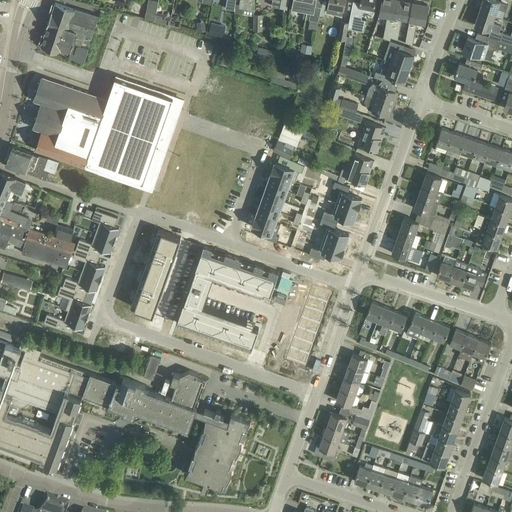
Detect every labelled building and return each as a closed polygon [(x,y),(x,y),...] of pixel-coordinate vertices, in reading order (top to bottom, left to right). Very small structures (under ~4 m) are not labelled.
[(148,0),(145,18),(155,20),(156,13),(159,0),(156,0),(148,0)] [(226,0),(225,8),(235,9),(235,6),(235,3),(236,0),(226,0)] [(235,3),(235,6),(235,9),(235,11),(243,13),(243,12),(244,12),(252,14),(253,10),(254,10),(254,4),(254,0),(240,0),(239,4),(235,3)] [(293,0),(292,7),(311,11),(309,19),(318,21),(319,14),(320,14),(321,6),(315,5),(316,1),(316,0),(293,0)] [(328,0),(328,5),(329,5),(336,7),(334,13),(343,15),(345,0),(328,0)] [(353,0),(349,22),(348,27),(364,30),(366,19),(362,18),(363,10),(373,12),(375,0),(360,0),(360,1),(354,0),(353,0)] [(381,0),(379,15),(387,16),(383,37),(390,39),(391,39),(391,36),(398,0),(381,0)] [(399,0),(398,0),(391,36),(398,39),(402,19),(409,20),(413,2),(399,0)] [(497,0),(483,0),(480,10),(494,15),(497,8),(506,11),(508,4),(497,0)] [(52,11),(41,44),(61,52),(61,51),(84,62),(99,15),(85,11),(75,8),(75,9),(55,2),(52,11)] [(409,20),(405,41),(406,41),(413,44),(417,22),(425,24),(429,5),(413,2),(409,20)] [(480,10),(475,24),(490,29),(491,29),(499,32),(499,31),(501,25),(492,22),(494,15),(480,10)] [(156,13),(155,20),(169,24),(171,18),(166,17),(166,16),(156,13)] [(254,14),(253,29),(262,29),(263,14),(254,14)] [(436,14),(431,27),(437,29),(441,15),(436,14)] [(338,38),(346,39),(348,27),(349,22),(341,20),(338,38)] [(206,30),(204,21),(197,22),(198,31),(206,30)] [(211,23),(209,32),(223,35),(226,26),(211,23)] [(503,32),(500,39),(508,42),(510,43),(511,43),(511,35),(510,34),(503,32)] [(468,36),(463,50),(473,53),(481,56),(483,56),(491,59),(495,46),(497,39),(484,34),(482,41),(475,39),(468,36)] [(392,40),(390,46),(394,48),(395,48),(391,60),(391,61),(410,67),(414,54),(403,50),(405,44),(404,44),(394,40),(393,40),(392,40)] [(311,53),(313,45),(302,43),(300,51),(311,53)] [(259,47),(257,55),(274,59),(276,51),(259,47)] [(494,99),(497,90),(498,87),(475,79),(478,69),(481,70),(483,63),(479,62),(471,59),(467,58),(465,63),(459,61),(454,76),(466,79),(463,88),(494,99)] [(405,80),(410,67),(385,59),(380,72),(376,70),(374,75),(374,76),(383,79),(392,82),(394,76),(405,80)] [(340,64),(338,72),(349,76),(362,81),(365,73),(352,68),(345,66),(340,64)] [(271,81),(296,88),(297,82),(285,78),(286,73),(274,69),(271,81)] [(33,126),(32,127),(42,130),(35,148),(63,158),(98,170),(113,175),(115,171),(134,178),(144,181),(154,153),(164,156),(171,136),(184,99),(135,82),(116,75),(108,98),(42,75),(41,76),(41,77),(42,77),(40,83),(39,83),(39,84),(39,85),(37,91),(37,90),(36,91),(36,92),(37,92),(35,98),(34,98),(33,100),(41,102),(40,104),(41,104),(33,125),(33,126)] [(374,83),(372,84),(370,86),(369,88),(367,94),(376,97),(396,104),(397,101),(396,97),(398,91),(374,83)] [(332,84),(327,102),(340,106),(350,110),(356,111),(359,103),(343,97),(342,98),(338,96),(341,87),(332,84)] [(367,94),(365,100),(368,101),(366,104),(368,108),(390,116),(392,110),(394,108),(396,104),(376,97),(367,94)] [(349,113),(348,117),(351,118),(360,121),(363,114),(356,112),(350,110),(349,113)] [(366,120),(358,143),(368,147),(377,150),(382,138),(381,137),(382,133),(384,133),(381,132),(383,126),(386,127),(386,126),(377,123),(366,120)] [(285,121),(278,138),(285,141),(284,142),(295,148),(296,145),(297,145),(302,134),(304,129),(285,121)] [(447,152),(454,131),(442,127),(436,143),(437,143),(435,149),(447,152)] [(459,156),(461,151),(466,135),(454,131),(447,152),(459,156)] [(473,155),(478,139),(466,135),(461,151),(473,155)] [(284,142),(278,139),(273,150),(290,158),(295,148),(284,142)] [(473,155),(485,159),(490,143),(478,139),(473,155)] [(485,159),(497,163),(503,147),(490,143),(485,159)] [(13,145),(6,164),(27,172),(46,180),(49,170),(55,172),(59,161),(50,157),(13,145)] [(511,150),(503,147),(497,163),(509,167),(511,159),(511,150)] [(349,170),(346,177),(366,184),(370,171),(369,171),(371,166),(372,166),(374,160),(355,153),(349,170)] [(428,168),(437,171),(440,173),(442,168),(442,166),(440,165),(430,162),(428,168)] [(320,166),(318,171),(338,180),(340,175),(320,166)] [(281,168),(277,180),(297,187),(301,176),(308,178),(310,173),(298,168),(296,174),(281,168)] [(442,168),(440,173),(452,177),(454,172),(442,168)] [(15,200),(27,203),(18,199),(21,192),(22,190),(26,181),(1,171),(0,172),(0,192),(1,193),(11,198),(15,200)] [(441,176),(436,175),(427,171),(423,183),(437,189),(441,176)] [(464,181),(466,176),(454,172),(452,177),(464,181)] [(467,176),(466,176),(464,181),(476,186),(478,180),(467,176)] [(489,190),(490,185),(485,183),(486,180),(479,177),(478,180),(476,186),(489,190)] [(277,180),(273,190),(293,197),(297,187),(277,180)] [(490,185),(495,187),(502,189),(504,184),(492,180),(490,185)] [(423,183),(418,195),(433,200),(437,189),(423,183)] [(465,186),(463,193),(473,197),(472,196),(474,189),(465,186)] [(339,187),(337,194),(345,197),(341,208),(362,216),(366,204),(352,199),(354,193),(339,187)] [(273,190),(269,201),(289,208),(293,197),(273,190)] [(490,203),(511,211),(511,207),(511,197),(494,191),(490,203)] [(1,193),(0,192),(0,217),(18,224),(71,241),(74,228),(60,224),(56,236),(33,228),(34,226),(30,225),(33,219),(33,217),(36,218),(40,209),(35,207),(27,203),(15,200),(11,198),(1,193)] [(473,197),(463,193),(460,200),(465,202),(465,203),(471,205),(473,197)] [(414,207),(423,211),(429,213),(433,200),(418,195),(414,207)] [(269,201),(265,211),(285,218),(289,208),(269,201)] [(489,204),(495,206),(491,217),(506,223),(511,211),(490,203),(489,204)] [(453,207),(449,218),(435,213),(432,220),(448,225),(451,218),(454,219),(457,209),(453,207)] [(461,207),(456,219),(462,221),(466,209),(461,207)] [(96,208),(92,218),(100,221),(96,232),(116,239),(117,234),(119,227),(115,225),(118,216),(98,209),(96,208)] [(329,217),(326,224),(341,229),(344,222),(358,228),(362,216),(341,208),(336,220),(329,217)] [(265,211),(261,222),(281,229),(285,218),(265,211)] [(400,228),(415,233),(419,221),(405,216),(400,228)] [(485,216),(481,227),(502,235),(506,223),(491,217),(491,218),(485,216)] [(0,245),(5,248),(6,248),(8,241),(11,234),(25,240),(71,254),(72,255),(76,242),(71,241),(18,224),(0,217),(0,245)] [(452,224),(449,232),(457,235),(462,221),(456,219),(454,224),(452,224)] [(448,225),(432,220),(430,227),(434,228),(432,232),(434,233),(432,239),(442,243),(448,225)] [(261,222),(257,233),(272,238),(270,244),(283,249),(285,243),(277,240),(281,229),(261,222)] [(326,224),(324,230),(332,233),(328,244),(349,252),(353,241),(339,235),(341,229),(326,224)] [(476,240),(482,242),(498,247),(502,235),(481,227),(476,240)] [(411,245),(415,233),(400,228),(396,240),(411,245)] [(78,242),(76,247),(100,255),(101,251),(102,248),(110,251),(113,244),(114,245),(116,239),(96,232),(92,242),(80,238),(78,242)] [(449,232),(445,244),(451,247),(452,245),(460,248),(462,242),(464,237),(457,235),(449,232)] [(150,266),(148,271),(171,279),(184,240),(161,233),(158,240),(162,242),(160,248),(156,247),(152,259),(156,261),(154,267),(150,266)] [(464,237),(462,242),(470,245),(467,255),(470,256),(471,253),(472,253),(473,249),(475,245),(475,244),(476,241),(464,237)] [(429,248),(434,250),(439,251),(442,243),(432,239),(429,248)] [(25,240),(22,252),(46,259),(67,266),(71,254),(25,240)] [(396,240),(392,252),(404,256),(406,257),(412,259),(416,247),(411,245),(396,240)] [(316,253),(313,260),(329,265),(331,259),(345,264),(349,252),(328,244),(324,256),(316,253)] [(76,247),(73,256),(86,260),(82,270),(102,277),(104,272),(103,272),(106,265),(97,262),(100,255),(76,247)] [(206,248),(198,269),(274,296),(281,275),(273,272),(271,276),(264,274),(266,269),(258,266),(256,271),(242,266),(244,262),(228,256),(226,260),(213,256),(214,251),(206,248)] [(425,268),(432,270),(435,261),(429,259),(425,268)] [(437,274),(449,279),(454,264),(442,260),(437,274)] [(454,264),(449,279),(461,283),(468,263),(462,260),(460,266),(454,264)] [(480,267),(468,263),(461,283),(473,287),(475,282),(483,284),(487,272),(480,269),(480,267)] [(61,284),(86,293),(88,287),(97,290),(99,282),(100,283),(102,277),(82,270),(79,280),(66,276),(63,284),(61,284)] [(31,288),(34,279),(4,271),(1,280),(31,288)] [(138,302),(135,310),(158,318),(171,279),(148,271),(146,277),(150,278),(148,285),(144,283),(140,296),(144,297),(141,304),(138,302)] [(197,272),(189,297),(205,303),(214,278),(197,272)] [(59,290),(58,293),(70,298),(66,308),(89,316),(90,310),(92,303),(84,300),(85,296),(86,293),(61,284),(59,290)] [(327,303),(331,292),(313,286),(309,297),(327,303)] [(0,308),(3,310),(3,309),(16,314),(18,308),(5,304),(7,299),(0,296),(0,308)] [(324,313),(327,303),(309,297),(305,307),(324,313)] [(187,299),(180,320),(189,323),(190,319),(204,323),(202,328),(218,334),(220,329),(234,334),(232,339),(240,342),(242,337),(248,339),(247,344),(256,347),(263,326),(187,299)] [(366,315),(378,319),(384,305),(372,300),(366,315)] [(378,319),(383,321),(379,332),(386,334),(390,324),(395,310),(384,305),(378,319)] [(320,323),(324,313),(305,307),(302,317),(320,323)] [(47,312),(44,322),(72,332),(75,325),(83,328),(86,321),(87,321),(89,316),(66,308),(68,309),(65,319),(47,312)] [(401,329),(403,324),(407,314),(395,310),(390,324),(401,329)] [(415,311),(406,333),(418,337),(421,330),(427,316),(415,311)] [(421,330),(432,335),(438,321),(427,316),(421,330)] [(317,334),(320,323),(302,317),(298,327),(317,334)] [(438,321),(432,335),(444,340),(450,325),(438,321)] [(313,344),(317,334),(298,327),(294,337),(313,344)] [(450,342),(459,346),(462,347),(468,332),(456,328),(450,342)] [(458,355),(461,356),(470,359),(473,351),(479,337),(468,332),(462,347),(458,355)] [(309,354),(313,344),(294,337),(291,347),(309,354)] [(361,337),(359,342),(367,345),(369,340),(361,337)] [(369,340),(367,345),(376,349),(378,344),(375,343),(377,339),(372,337),(370,341),(369,340)] [(473,351),(480,354),(478,360),(483,362),(491,342),(479,337),(473,351)] [(57,466),(82,397),(68,392),(69,389),(82,394),(90,372),(40,354),(42,349),(26,343),(26,344),(28,344),(21,364),(17,363),(22,348),(0,339),(0,441),(41,456),(40,459),(45,461),(57,466)] [(393,356),(397,348),(388,345),(385,353),(393,356)] [(408,362),(410,356),(414,348),(411,346),(408,353),(397,348),(393,356),(408,362)] [(306,365),(309,354),(291,347),(287,358),(306,365)] [(368,357),(362,355),(353,352),(349,364),(364,369),(368,357)] [(152,354),(144,375),(154,378),(161,357),(152,354)] [(410,356),(408,362),(420,367),(422,361),(410,356)] [(423,359),(422,361),(420,367),(428,370),(432,362),(423,359)] [(360,381),(364,369),(349,364),(345,376),(360,381)] [(90,372),(82,394),(90,397),(89,400),(101,404),(102,401),(117,407),(116,410),(136,417),(141,415),(143,412),(157,417),(156,420),(167,424),(168,421),(183,426),(182,429),(188,432),(195,411),(198,405),(199,400),(196,399),(202,384),(205,386),(207,379),(197,376),(198,372),(190,370),(181,374),(175,371),(171,380),(177,382),(172,397),(145,387),(146,384),(120,375),(118,382),(90,372)] [(450,373),(442,370),(441,375),(448,378),(450,373)] [(464,374),(461,383),(472,388),(476,379),(464,374)] [(340,387),(356,393),(360,381),(345,376),(340,387)] [(427,391),(435,394),(438,387),(433,385),(431,392),(427,391)] [(351,405),(351,404),(356,393),(340,387),(336,399),(351,405)] [(456,388),(451,400),(467,406),(471,393),(456,388)] [(367,397),(372,398),(372,399),(376,400),(380,391),(375,390),(374,393),(369,391),(367,397)] [(424,401),(432,404),(435,394),(427,391),(424,401)] [(370,418),(376,400),(372,399),(369,407),(363,404),(362,408),(358,406),(356,412),(370,418)] [(447,412),(462,418),(467,406),(451,400),(447,412)] [(195,411),(206,415),(204,427),(207,428),(203,439),(201,437),(196,445),(195,455),(197,455),(193,466),(191,464),(186,473),(204,479),(201,488),(207,490),(210,481),(223,486),(225,480),(227,481),(231,473),(233,464),(230,464),(234,453),(236,454),(241,446),(243,437),(240,437),(244,426),(246,427),(251,419),(232,412),(230,417),(220,414),(222,409),(217,407),(216,412),(198,405),(195,411)] [(421,408),(419,415),(427,418),(429,411),(421,408)] [(328,423),(343,428),(347,416),(332,411),(328,423)] [(360,434),(364,435),(370,418),(356,412),(352,423),(362,426),(360,434)] [(447,412),(443,424),(458,430),(462,418),(447,412)] [(419,415),(416,422),(424,425),(427,418),(419,415)] [(511,432),(511,418),(504,416),(500,429),(511,432)] [(438,436),(454,442),(458,430),(443,424),(437,422),(433,434),(438,436)] [(350,430),(343,428),(328,423),(324,434),(339,440),(346,442),(350,430)] [(418,443),(421,444),(426,432),(414,427),(410,440),(418,443)] [(511,432),(500,429),(496,441),(511,446),(511,432)] [(335,452),(339,440),(324,434),(319,446),(325,448),(335,452)] [(429,441),(427,446),(450,454),(454,442),(438,436),(436,443),(429,441)] [(412,448),(416,449),(418,443),(410,440),(406,452),(410,454),(412,448)] [(511,459),(511,446),(496,441),(491,453),(507,458),(511,459)] [(422,458),(430,461),(445,466),(450,454),(427,446),(426,445),(422,458)] [(337,452),(335,452),(325,448),(322,456),(334,460),(337,452)] [(487,465),(502,470),(507,458),(491,453),(487,465)] [(127,474),(139,476),(141,462),(129,461),(127,474)] [(360,464),(355,480),(367,484),(372,468),(374,464),(366,461),(365,466),(360,464)] [(372,468),(367,484),(379,488),(384,472),(378,470),(380,464),(374,462),(374,464),(372,468)] [(498,483),(502,470),(487,465),(483,477),(498,483)] [(384,472),(379,488),(391,492),(397,476),(390,474),(392,468),(386,466),(384,472)] [(403,496),(416,500),(421,484),(423,478),(411,474),(409,480),(403,496)] [(403,496),(409,480),(397,476),(391,492),(403,496)] [(490,494),(492,489),(494,484),(491,484),(481,480),(478,490),(487,494),(490,494)] [(433,488),(421,484),(416,500),(428,504),(433,488)] [(494,484),(492,489),(504,493),(506,488),(494,484)] [(34,511),(65,511),(68,505),(46,497),(42,507),(37,505),(34,511)] [(470,511),(484,511),(486,506),(474,502),(470,511)]
